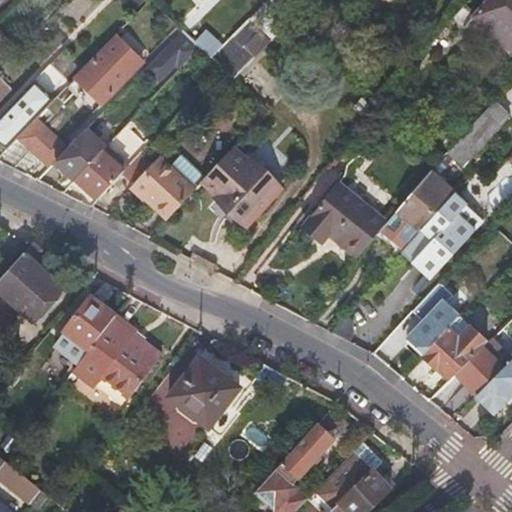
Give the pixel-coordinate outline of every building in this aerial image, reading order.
[(141,10),(147,4),(141,0),(139,0),(135,4),(141,10)] [(511,51),(511,0),(486,0),(472,16),(511,51)] [(270,44),(247,21),(210,58),(220,67),(234,80),(270,44)] [(159,77),(193,41),(187,35),(182,30),(147,67),(159,77)] [(213,54),(222,42),(206,30),(197,41),(213,54)] [(116,39),(88,69),(113,93),(142,63),(129,51),(135,45),(127,37),(121,44),(116,39)] [(0,55),(1,55),(9,47),(0,38),(0,55)] [(0,116),(0,145),(7,150),(11,146),(21,135),(27,129),(65,89),(44,70),(29,86),(22,94),(0,117),(0,116)] [(0,75),(0,98),(12,87),(0,75)] [(491,102),(484,110),(457,141),(473,155),(508,117),(491,102)] [(22,158),(36,171),(52,154),(39,141),(27,129),(21,135),(11,146),(22,158)] [(56,162),(76,180),(103,151),(104,150),(85,132),(58,160),(56,162)] [(473,155),(457,141),(447,152),(463,166),(473,155)] [(232,150),(202,183),(218,197),(220,195),(229,203),(224,209),(243,227),(280,185),(251,160),(248,164),(232,150)] [(91,193),(98,200),(121,175),(130,166),(117,154),(112,160),(103,151),(76,180),(91,193)] [(41,177),(56,162),(58,160),(52,154),(36,171),(41,177)] [(144,199),(167,220),(193,192),(190,189),(201,177),(179,156),(168,168),(157,158),(151,165),(140,155),(130,166),(121,175),(145,197),(144,199)] [(377,235),(398,254),(400,252),(418,231),(421,233),(454,195),(429,173),(385,224),(377,235)] [(190,189),(193,192),(202,183),(204,180),(201,177),(190,189)] [(340,248),(356,261),(377,235),(385,224),(336,185),(303,227),(322,242),(328,234),(342,245),(340,248)] [(418,231),(400,252),(430,279),(482,222),(465,207),(466,206),(454,195),(421,233),(418,231)] [(30,262),(42,248),(32,243),(0,279),(0,327),(3,329),(20,310),(32,321),(60,288),(30,262)] [(78,363),(114,315),(89,296),(62,332),(53,344),(78,363)] [(135,332),(114,315),(78,363),(71,371),(93,387),(100,377),(128,398),(160,356),(141,341),(140,343),(131,337),(135,332)] [(448,380),(454,375),(485,344),(480,339),(467,327),(456,339),(446,329),(419,357),(435,372),(437,370),(444,377),(448,380)] [(454,375),(476,396),(511,359),(491,339),(485,344),(454,375)] [(240,387),(200,357),(169,399),(209,429),(240,387)] [(511,358),(511,359),(476,396),(493,412),(511,392),(511,358)] [(348,426),(331,410),(283,463),(258,490),(277,507),(275,510),(277,511),(295,511),(312,495),(314,492),(300,478),(334,441),(348,426)] [(365,476),(372,469),(354,451),(347,458),(365,476)] [(337,504),(365,476),(347,458),(320,486),(337,504)] [(365,511),(391,488),(372,469),(365,476),(337,504),(328,511),(365,511)]
